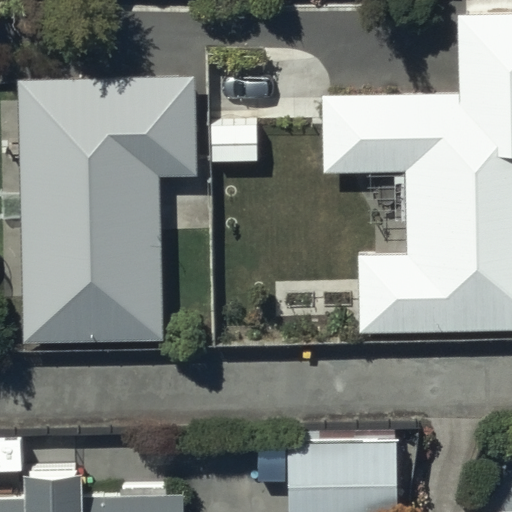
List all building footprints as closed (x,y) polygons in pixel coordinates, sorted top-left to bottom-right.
[(511,16),(459,18),(460,96),(326,98),(327,174),(408,172),(409,256),(361,256),(362,331),(511,329),(511,16)] [(193,59),(17,64),(23,327),(167,321),(160,165),(198,163),(193,59)] [(350,278),(329,278),(296,315),(297,344),(353,343),(350,278)] [(395,511),(395,443),(286,444),(286,511),(395,511)] [(23,500),(0,500),(0,511),(180,511),(180,494),(164,494),(163,483),(124,483),(124,496),(81,497),(80,461),(32,462),(32,476),(23,476),(23,500)]
